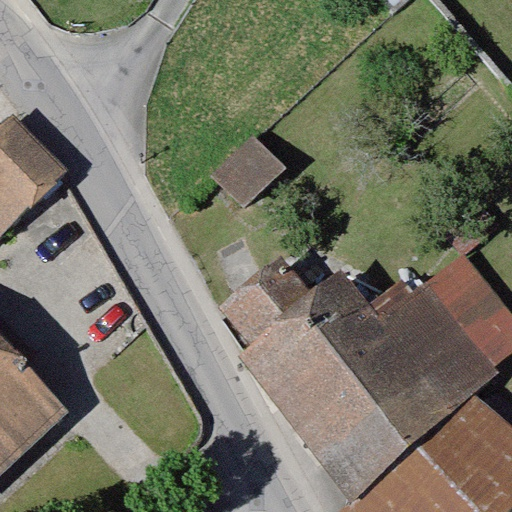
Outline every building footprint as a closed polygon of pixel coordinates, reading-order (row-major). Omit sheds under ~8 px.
[(11,134),(0,143),(0,251),(65,196),(11,134)] [(245,206),(286,172),(259,140),(218,173),(245,206)] [(344,511),(467,388),(511,351),(511,321),(459,258),(372,316),(338,272),(307,303),(278,268),(213,312),(344,511)] [(0,465),(57,412),(0,350),(0,465)] [(511,511),(511,432),(467,388),(344,511),(511,511)]
